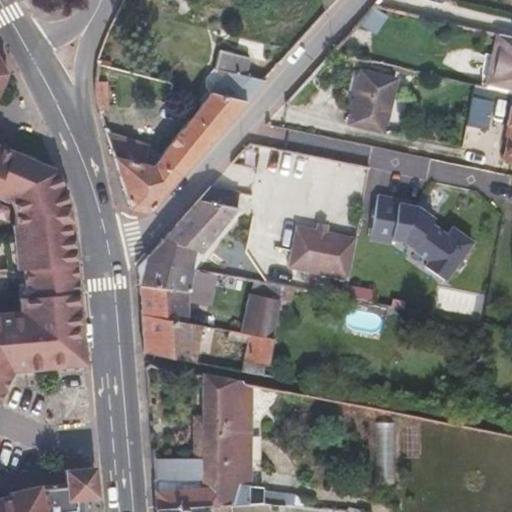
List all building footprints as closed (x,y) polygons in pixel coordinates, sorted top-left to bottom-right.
[(321,0),(324,16),(338,0),(321,0)] [(485,86),(511,91),(511,37),(497,34),(485,86)] [(214,69),(225,72),(245,75),(250,57),(220,49),(214,69)] [(0,379),(7,364),(22,362),(23,370),(39,368),(39,360),(76,356),(67,264),(75,264),(72,234),(66,235),(65,228),(65,222),(71,221),(70,216),(56,170),(14,152),(11,151),(0,147),(0,146),(0,88),(7,73),(0,61),(0,195),(10,200),(14,212),(15,223),(12,224),(13,237),(15,255),(16,269),(23,269),(25,296),(19,296),(20,311),(0,312),(0,379)] [(213,88),(225,72),(214,69),(206,79),(207,86),(210,92),(213,88)] [(395,79),(361,71),(348,122),(383,130),(395,79)] [(213,88),(248,98),(265,80),(245,75),(225,72),(213,88)] [(108,110),(108,81),(95,81),(94,83),(94,92),(96,103),(98,110),(108,110)] [(148,213),(248,98),(213,88),(210,92),(194,112),(153,164),(144,163),(149,144),(105,130),(129,209),(148,213)] [(488,126),(491,89),(474,88),(471,125),(488,126)] [(208,186),(163,238),(198,249),(237,208),(235,208),(239,193),(208,186)] [(435,219),(418,207),(399,204),(400,200),(380,195),(370,238),(390,242),(391,238),(403,241),(415,246),(414,248),(432,260),(429,265),(449,278),(475,240),(454,227),(449,235),(432,223),(435,219)] [(328,222),(319,220),(317,227),(327,229),(328,222)] [(288,264),(347,276),(356,235),(327,229),(317,227),(297,222),(288,264)] [(141,261),(190,270),(198,249),(163,238),(141,261)] [(141,261),(137,265),(138,286),(186,292),(189,292),(193,270),(190,270),(141,261)] [(84,358),(75,264),(67,264),(76,356),(39,360),(39,368),(84,364),(84,358)] [(186,292),(187,303),(210,306),(216,274),(193,270),(189,292),(186,292)] [(343,297),(370,302),(373,289),(346,283),(343,297)] [(138,286),(141,313),(187,321),(187,303),(186,292),(138,286)] [(278,300),(276,311),(288,314),(293,288),(281,286),(278,300)] [(247,294),(239,331),(249,333),(270,337),(276,311),(278,300),(247,294)] [(141,313),(144,352),(145,353),(194,362),(202,324),(187,321),(141,313)] [(228,329),(226,338),(247,341),(249,333),(239,331),(228,329)] [(247,341),(243,359),(245,360),(243,371),(263,375),(265,364),(268,364),(273,337),(270,337),(249,333),(247,341)] [(326,361),(322,367),(325,374),(331,378),(338,376),(342,369),(339,362),(333,359),(326,361)] [(23,370),(22,362),(7,364),(0,379),(0,397),(12,371),(23,370)] [(192,457),(153,458),(154,480),(203,476),(203,486),(202,503),(261,503),(262,503),(263,489),(263,486),(249,485),(249,464),(250,382),(202,373),(202,414),(201,457),(192,457)] [(192,414),(192,457),(201,457),(202,414),(192,414)] [(0,511),(86,511),(86,497),(96,496),(94,466),(64,469),(65,485),(41,487),(40,485),(9,492),(9,494),(10,495),(0,497),(0,511)] [(202,503),(203,486),(155,490),(156,506),(202,503)] [(295,493),(263,489),(262,503),(267,503),(279,505),(293,506),(295,493)] [(156,506),(156,511),(267,511),(267,503),(262,503),(261,503),(202,503),(156,506)]
